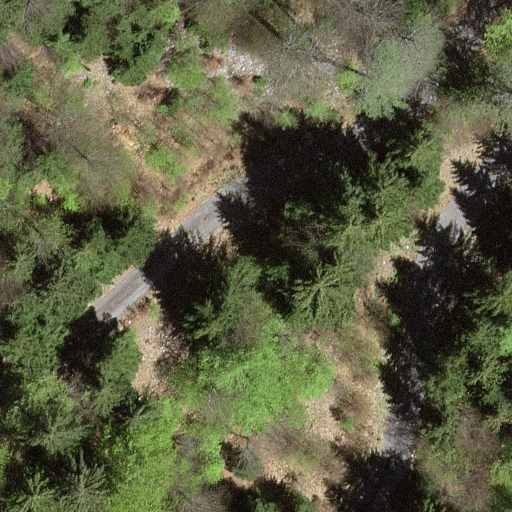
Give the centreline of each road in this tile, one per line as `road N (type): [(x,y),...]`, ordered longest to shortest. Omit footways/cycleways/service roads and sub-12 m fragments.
road 1 (track): [(469,0),(434,72),(215,202),(0,397)]
road 2 (track): [(343,511),(404,399),(430,246),(511,148)]
